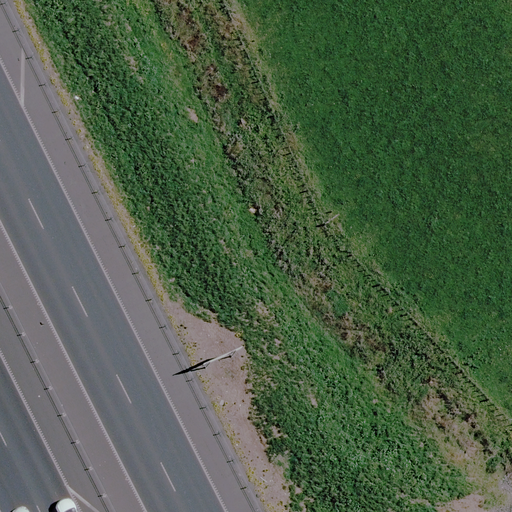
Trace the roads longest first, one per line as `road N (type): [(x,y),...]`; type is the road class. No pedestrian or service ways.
road 1 (motorway): [(0,116),(199,511)]
road 2 (motorway): [(65,511),(0,378)]
